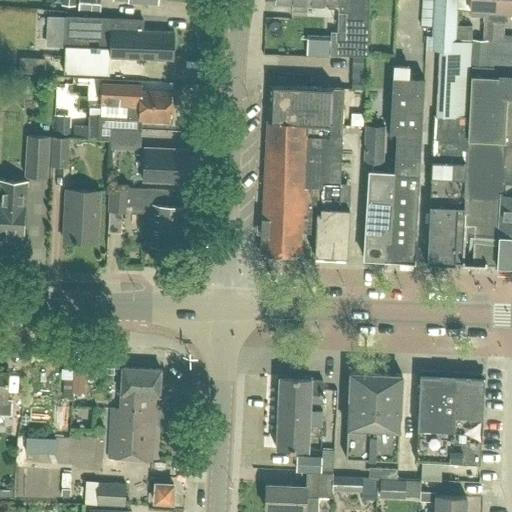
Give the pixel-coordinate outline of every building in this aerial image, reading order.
[(100,10),(100,0),(78,0),(78,8),(100,10)] [(368,0),(275,0),(276,3),(292,3),(292,10),(307,11),(308,4),(312,4),(314,7),(320,7),(323,4),(325,5),(328,7),(337,8),(337,30),(330,30),(330,55),(367,56),(368,0)] [(433,0),(432,37),(431,46),(439,47),(436,115),(468,116),(472,39),(455,38),(456,0),(433,0)] [(483,19),(493,20),(494,0),(470,0),(470,9),(483,10),(483,19)] [(511,0),(494,0),(493,20),(504,21),(504,11),(511,11),(511,0)] [(108,73),(109,55),(173,59),(174,31),(142,29),(143,19),(66,16),(64,45),(63,71),(108,73)] [(457,21),(456,37),(469,38),(470,22),(457,21)] [(511,66),(511,54),(492,54),(492,40),(473,39),(472,65),(511,66)] [(511,40),(492,40),(492,54),(511,54),(511,40)] [(511,76),(471,75),(463,262),(463,263),(487,264),(487,263),(498,264),(511,265),(511,76)] [(385,259),(414,260),(425,77),(393,76),(390,131),(396,132),(394,171),(388,171),(391,212),(390,240),(387,240),(385,259)] [(137,147),(138,129),(139,119),(170,121),(171,90),(141,89),(141,83),(101,82),(100,114),(97,113),(96,138),(111,138),(110,146),(137,147)] [(344,88),(277,84),(275,120),(267,119),(260,252),(301,254),(303,212),(316,212),(314,255),(346,256),(349,198),(339,198),(340,183),(342,134),(344,88)] [(86,92),(62,93),(62,115),(74,115),(75,123),(86,123),(86,92)] [(427,260),(427,261),(454,262),(456,226),(458,226),(459,217),(457,217),(457,208),(464,208),(468,117),(434,115),(427,260)] [(364,161),(383,162),(384,125),(366,125),(364,161)] [(24,168),(24,169),(46,170),(48,130),(26,129),(26,131),(28,131),(26,168),(24,168)] [(50,165),(67,166),(69,137),(52,136),(50,165)] [(188,149),(144,147),(142,180),(184,182),(185,167),(188,167),(188,149)] [(364,258),(385,259),(387,240),(390,240),(391,212),(388,171),(369,170),(364,258)] [(26,178),(0,177),(0,235),(23,237),(26,178)] [(109,187),(108,211),(128,212),(129,188),(109,187)] [(143,187),(143,189),(142,210),(151,210),(150,243),(153,243),(155,246),(163,246),(165,244),(169,244),(171,204),(170,203),(171,188),(143,187)] [(65,188),(64,198),(62,239),(97,241),(100,190),(65,188)] [(187,189),(171,188),(170,203),(171,204),(169,244),(184,245),(187,189)] [(109,211),(108,231),(120,232),(122,212),(109,211)] [(131,424),(154,424),(156,394),(159,394),(161,367),(122,366),(119,407),(120,407),(120,408),(131,408),(131,424)] [(372,440),(375,372),(349,371),(345,457),(368,458),(369,440),(372,440)] [(375,440),(374,458),(397,459),(401,374),(375,372),(372,440),(375,440)] [(482,416),(483,377),(439,375),(420,374),(416,460),(421,461),(420,477),(440,478),(441,462),(480,464),(482,416)] [(308,446),(320,447),(322,404),(323,380),(311,379),(312,377),(279,375),(275,447),(308,449),(308,446)] [(66,428),(68,404),(53,403),(52,428),(66,428)] [(152,458),(154,424),(131,424),(131,408),(120,408),(120,407),(119,407),(111,406),(108,456),(152,458)] [(80,425),(94,424),(94,411),(79,412),(80,425)] [(332,471),(333,448),(322,448),(321,455),(296,454),(296,469),(332,471)] [(367,477),(385,478),(386,467),(368,467),(367,477)] [(395,467),(386,467),(385,478),(395,478),(395,467)] [(23,473),(23,497),(67,497),(67,473),(23,473)] [(332,489),(362,489),(362,477),(333,476),(332,489)] [(379,497),(404,498),(405,480),(379,479),(379,497)] [(98,481),(97,503),(125,504),(126,482),(98,481)] [(154,502),(172,502),(173,483),(155,482),(154,502)] [(304,511),(305,511),(318,511),(318,495),(306,494),(306,484),(305,484),(305,485),(290,484),(290,482),(286,482),(286,485),(268,484),(268,483),(266,483),(265,509),(266,509),(266,508),(304,510),(304,511)] [(464,511),(466,496),(436,494),(436,491),(420,491),(419,500),(434,500),(433,511),(464,511)]
